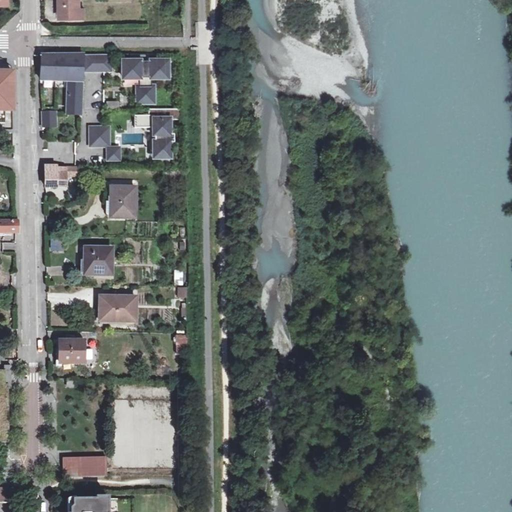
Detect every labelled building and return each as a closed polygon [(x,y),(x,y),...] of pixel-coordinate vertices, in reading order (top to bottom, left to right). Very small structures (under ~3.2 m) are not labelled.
[(78,0),(58,0),(59,19),(79,18),(78,0)] [(83,54),(40,55),(41,79),(68,81),(82,82),(82,70),(83,54)] [(108,55),(83,54),(82,70),(108,71),(108,55)] [(156,54),(129,54),(129,61),(122,61),(122,78),(138,78),(138,87),(137,86),(137,102),(152,102),(152,87),(151,87),(151,78),(166,78),(166,61),(156,61),(156,54)] [(0,106),(10,106),(10,66),(0,65),(0,106)] [(82,82),(68,81),(67,105),(80,105),(82,82)] [(80,105),(67,105),(66,114),(80,115),(80,105)] [(181,120),(180,109),(147,109),(147,116),(133,116),(133,128),(153,128),(153,135),(153,142),(153,158),(158,158),(158,165),(168,165),(168,143),(172,143),(172,135),(167,135),(167,120),(181,120)] [(42,113),(42,127),(55,126),(55,113),(42,113)] [(89,128),(89,146),(107,146),(107,128),(89,128)] [(68,151),(64,140),(52,145),(56,156),(68,151)] [(117,149),(106,149),(106,161),(117,161),(117,149)] [(44,166),(64,167),(64,185),(66,185),(66,175),(77,175),(77,166),(44,165),(44,166)] [(64,167),(44,166),(44,186),(45,186),(56,186),(56,184),(64,185),(64,167)] [(133,218),(134,188),(111,187),(110,218),(133,218)] [(18,221),(17,221),(0,220),(0,234),(17,235),(18,235),(18,221)] [(50,238),(50,247),(64,247),(64,239),(50,238)] [(186,238),(178,238),(178,250),(186,250),(186,238)] [(112,244),(81,244),(81,274),(112,274),(112,244)] [(186,264),(186,254),(178,254),(178,264),(186,264)] [(186,296),(186,287),(178,287),(178,296),(186,296)] [(98,296),(97,307),(97,320),(124,321),(132,322),(133,297),(98,296)] [(124,325),(124,321),(97,320),(97,307),(94,307),(94,324),(124,325)] [(187,333),(176,333),(176,353),(187,353),(187,333)] [(59,363),(84,363),(84,339),(59,340),(59,363)] [(0,441),(8,442),(8,389),(7,370),(0,369),(0,441)] [(62,475),(105,474),(105,455),(62,456),(62,475)] [(9,487),(0,487),(0,501),(10,502),(9,487)] [(107,511),(107,495),(95,495),(95,497),(73,497),(73,502),(70,506),(70,511),(67,511),(107,511)]
